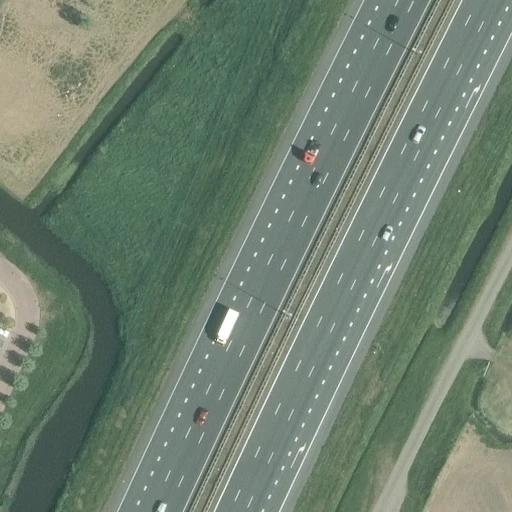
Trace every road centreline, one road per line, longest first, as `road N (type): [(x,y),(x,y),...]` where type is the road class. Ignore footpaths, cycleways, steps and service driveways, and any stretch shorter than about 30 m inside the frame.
road 1 (motorway): [(244,511),(399,171),(490,0)]
road 2 (motorway): [(398,0),(154,511)]
road 3 (unclassified): [(379,511),(511,239)]
road 4 (unclassified): [(0,272),(24,301),(24,331),(0,396)]
